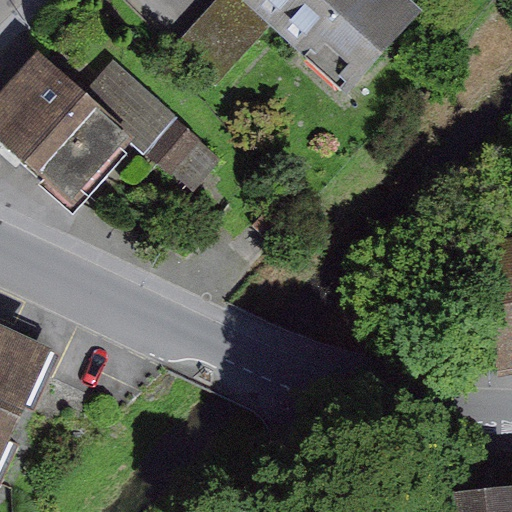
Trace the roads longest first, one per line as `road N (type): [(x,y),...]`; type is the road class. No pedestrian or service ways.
road 1 (residential): [(0,248),(199,343),(362,405)]
road 2 (residential): [(362,405),(511,424)]
road 3 (residential): [(262,511),(362,405)]
